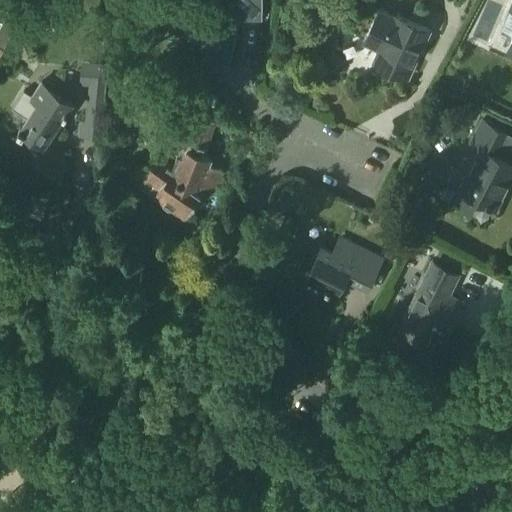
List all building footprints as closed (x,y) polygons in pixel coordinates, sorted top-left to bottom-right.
[(203,22),(202,67),(229,68),(229,67),(227,67),(237,31),(228,28),(229,16),(261,16),(261,19),(264,19),(263,0),(166,0),(166,1),(167,3),(167,5),(168,7),(169,9),(170,11),(172,12),(174,13),(176,14),(203,22)] [(511,10),(511,18),(500,47),(511,52),(511,0),(507,0),(505,8),(511,10)] [(0,14),(5,18),(0,25),(0,46),(2,48),(25,11),(8,1),(0,14)] [(364,41),(380,48),(375,61),(408,76),(415,60),(413,59),(419,47),(421,48),(430,28),(397,13),(395,16),(379,8),(364,41)] [(117,93),(121,82),(114,79),(109,90),(117,93)] [(22,125),(21,124),(18,128),(25,132),(26,130),(45,143),(65,113),(66,113),(69,109),(68,108),(73,101),(42,80),(33,95),(28,91),(17,107),(29,115),(22,125)] [(83,120),(81,136),(102,137),(106,95),(89,94),(86,120),(83,120)] [(166,160),(149,152),(140,170),(163,181),(156,192),(187,214),(202,192),(200,190),(206,175),(218,180),(223,167),(211,162),(213,156),(202,152),(215,119),(188,108),(166,160)] [(475,146),(453,190),(459,192),(455,202),(471,210),(475,200),(493,209),(511,169),(511,164),(492,154),(502,133),(478,121),(467,142),(475,146)] [(255,139),(258,132),(247,127),(244,134),(255,139)] [(0,240),(10,243),(13,232),(0,227),(0,240)] [(322,246),(307,278),(338,293),(347,272),(369,283),(382,257),(341,237),(334,251),(322,246)] [(396,327),(389,341),(408,351),(415,336),(425,341),(430,331),(446,339),(464,301),(448,293),(459,271),(434,259),(400,328),(396,327)] [(366,505),(367,511),(392,511),(394,510),(391,501),(381,495),(372,497),(366,505)]
